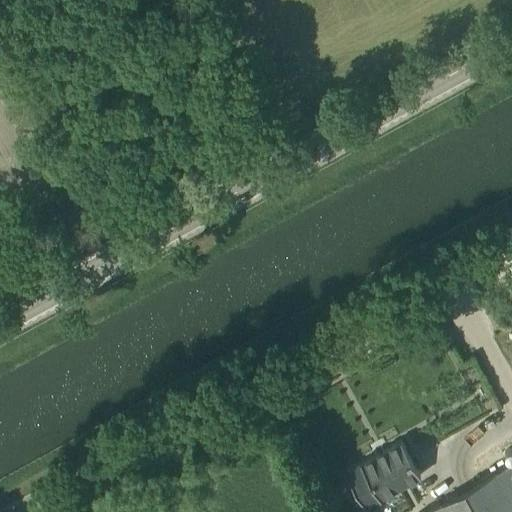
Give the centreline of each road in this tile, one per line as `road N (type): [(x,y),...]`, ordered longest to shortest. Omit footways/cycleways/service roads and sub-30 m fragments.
road 1 (secondary): [(0,320),(511,40)]
road 2 (unclassified): [(11,511),(511,236)]
